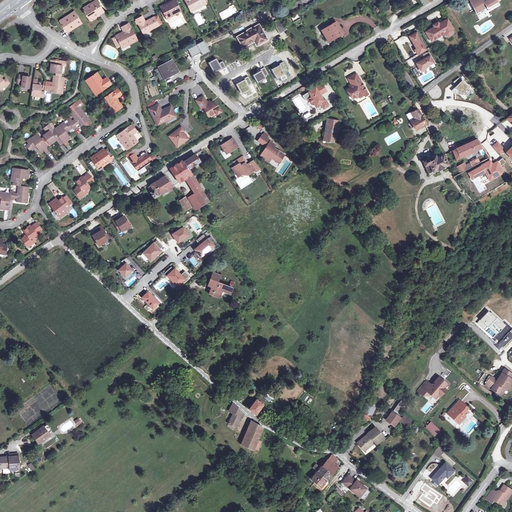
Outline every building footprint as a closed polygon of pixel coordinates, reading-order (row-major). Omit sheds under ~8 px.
[(173,0),(159,8),(166,20),(180,12),(173,0)] [(198,6),(205,3),(203,0),(184,0),(191,13),(199,8),(198,6)] [(469,0),(475,10),(480,7),(481,10),(485,7),(487,9),(488,11),(499,4),(496,0),(482,0),(481,1),(480,0),(469,0)] [(82,9),(89,20),(98,15),(98,16),(103,13),(96,1),(82,9)] [(390,7),(382,12),(386,18),(394,14),(390,7)] [(59,21),(66,32),(74,27),(75,28),(81,24),(74,12),(59,21)] [(294,23),(300,19),(301,19),(298,14),(290,18),(293,23),(294,23)] [(135,21),(136,21),(137,25),(143,34),(158,26),(154,18),(145,23),(142,17),(135,21)] [(280,33),(286,30),(280,19),(273,23),(279,34),(280,33)] [(300,19),(294,23),(296,27),(303,24),(300,19)] [(426,32),(429,38),(432,36),(434,40),(443,34),(445,38),(448,39),(454,35),(455,32),(448,19),(439,24),(434,27),(426,32)] [(321,31),(327,40),(332,37),(333,38),(342,33),(336,22),(321,31)] [(118,43),(120,46),(120,47),(128,42),(130,45),(137,41),(128,24),(121,28),(123,32),(115,36),(115,37),(111,39),(115,45),(118,43)] [(243,48),(254,42),(256,45),(267,39),(259,24),(237,37),(243,48)] [(286,30),(280,33),(284,40),(290,37),(286,30)] [(418,32),(411,35),(413,39),(412,40),(417,49),(415,50),(417,54),(425,49),(418,37),(420,36),(418,32)] [(429,51),(422,55),(425,59),(416,63),(421,72),(425,69),(424,67),(433,62),(429,56),(431,55),(429,51)] [(55,74),(54,77),(60,78),(62,67),(65,67),(66,63),(60,62),(59,62),(58,62),(51,61),(50,61),(49,65),(50,65),(49,73),(55,74)] [(171,61),(158,67),(164,78),(177,72),(171,61)] [(160,80),(164,78),(158,67),(155,69),(160,80)] [(96,73),(87,80),(92,87),(90,89),(95,96),(111,85),(106,78),(102,81),(96,73)] [(357,74),(351,77),(354,82),(351,84),(353,87),(347,90),(352,99),(356,96),(357,98),(359,97),(360,98),(364,95),(363,93),(367,91),(357,74)] [(19,75),(18,76),(17,84),(17,85),(21,85),(20,88),(32,90),(31,96),(39,97),(40,91),(41,86),(36,85),(37,80),(33,80),(32,84),(29,83),(30,78),(21,77),(21,75),(19,75)] [(0,90),(9,84),(5,79),(3,80),(0,76),(0,90)] [(60,78),(54,77),(53,77),(52,83),(49,83),(45,82),(44,90),(48,91),(48,89),(51,89),(50,93),(61,94),(63,78),(60,78)] [(320,105),(319,103),(323,100),(319,95),(321,94),(322,95),(326,91),(322,84),(317,87),(316,89),(315,88),(309,92),(311,96),(310,98),(308,100),(311,104),(312,103),(316,108),(320,105)] [(114,113),(122,107),(116,99),(121,95),(117,89),(104,98),(114,113)] [(206,103),(202,96),(196,100),(201,109),(203,108),(208,117),(210,116),(215,113),(216,114),(216,115),(221,112),(218,107),(217,108),(213,101),(210,103),(207,105),(206,103)] [(159,109),(160,109),(158,104),(148,109),(157,125),(165,121),(164,120),(175,115),(172,109),(168,111),(166,108),(160,112),(159,109)] [(70,114),(74,120),(78,125),(80,127),(88,121),(78,108),(70,114)] [(415,120),(412,122),(417,130),(424,125),(426,124),(420,113),(418,110),(411,114),(415,120)] [(326,130),(324,130),(323,135),(325,135),(325,137),(325,138),(326,139),(327,140),(328,141),(328,142),(331,142),(331,141),(332,141),(333,141),(334,140),(334,139),(335,139),(335,138),(336,137),(338,137),(339,128),(338,128),(339,122),(335,121),(335,119),(331,119),(331,120),(327,119),(326,127),(325,126),(325,128),(327,128),(326,130)] [(71,121),(68,124),(72,129),(73,130),(77,128),(76,126),(72,122),(71,121)] [(65,133),(69,131),(65,125),(63,123),(53,130),(59,138),(63,144),(70,139),(65,133)] [(116,136),(121,143),(123,142),(128,149),(137,142),(132,135),(136,132),(131,125),(116,136)] [(177,147),(187,139),(181,133),(184,131),(181,127),(168,136),(177,147)] [(45,145),(41,141),(37,134),(33,130),(27,135),(30,139),(26,142),(28,145),(25,146),(30,152),(36,147),(40,153),(43,150),(47,147),(45,145)] [(42,137),(44,139),(41,141),(45,145),(47,144),(49,146),(55,141),(59,138),(53,130),(50,133),(49,131),(42,137)] [(263,151),(260,154),(265,158),(267,155),(270,157),(273,159),(274,157),(278,160),(283,154),(272,147),(274,144),(269,141),(270,140),(261,134),(257,140),(266,146),(265,147),(266,148),(265,150),(264,149),(263,151)] [(232,137),(220,145),(226,153),(237,146),(232,137)] [(482,148),(477,140),(458,148),(452,151),(456,160),(482,148)] [(98,154),(91,160),(98,170),(111,161),(103,149),(98,153),(98,154)] [(137,171),(152,161),(146,153),(137,159),(133,154),(128,158),(137,171)] [(201,190),(202,191),(204,189),(202,185),(201,184),(200,185),(196,180),(195,180),(194,179),(191,175),(189,171),(188,169),(200,161),(199,160),(195,154),(183,162),(183,161),(170,169),(179,183),(185,178),(186,178),(187,178),(196,193),(201,190)] [(428,174),(448,165),(443,155),(437,157),(436,155),(423,161),(428,174)] [(236,165),(232,168),(235,172),(237,171),(239,174),(246,174),(254,169),(249,162),(246,165),(244,163),(246,162),(242,156),(234,161),(236,165)] [(494,162),(499,167),(505,162),(500,156),(494,162)] [(505,162),(499,167),(497,168),(500,171),(507,164),(505,161),(505,162)] [(13,182),(21,183),(21,178),(28,179),(29,170),(12,168),(11,182),(13,182)] [(489,169),(475,172),(477,183),(491,181),(489,169)] [(88,174),(83,178),(82,177),(75,182),(79,186),(73,190),(79,198),(87,192),(86,191),(90,188),(88,185),(93,182),(88,174)] [(165,176),(151,185),(154,190),(150,192),(154,198),(173,186),(165,176)] [(20,187),(18,186),(17,193),(16,198),(16,202),(27,203),(28,188),(20,187)] [(201,190),(196,193),(199,199),(205,195),(202,191),(201,190)] [(14,198),(14,193),(14,191),(10,191),(10,193),(0,192),(0,201),(1,202),(0,207),(0,208),(8,209),(9,199),(13,200),(14,198)] [(198,199),(199,199),(196,193),(188,198),(195,210),(196,209),(201,206),(202,206),(198,199)] [(64,195),(62,197),(68,205),(70,204),(64,195)] [(198,199),(202,206),(209,202),(205,195),(199,199),(198,199)] [(56,199),(49,203),(59,218),(66,213),(65,211),(70,208),(68,205),(62,197),(62,196),(57,200),(56,199)] [(192,207),(185,196),(181,199),(179,200),(185,211),(192,207)] [(202,206),(201,206),(204,212),(205,211),(209,217),(215,212),(211,205),(209,202),(202,206)] [(123,216),(119,219),(117,216),(111,219),(118,231),(120,230),(121,231),(130,226),(124,216),(123,216)] [(32,241),(35,240),(38,237),(36,234),(41,230),(36,223),(30,227),(29,225),(23,230),(27,235),(21,239),(27,247),(33,243),(32,241)] [(97,232),(92,236),(98,246),(107,240),(106,239),(108,237),(101,226),(95,229),(97,232)] [(186,227),(172,233),(177,244),(191,237),(186,227)] [(200,245),(195,249),(201,256),(208,249),(212,246),(214,249),(219,245),(211,236),(207,239),(203,234),(197,239),(200,242),(198,243),(200,245)] [(162,246),(156,240),(143,255),(151,262),(161,251),(159,249),(162,246)] [(124,264),(118,270),(124,277),(129,273),(130,275),(134,272),(128,265),(131,262),(126,258),(120,261),(124,264)] [(171,266),(164,273),(167,276),(174,283),(182,277),(184,279),(185,280),(189,276),(184,271),(180,275),(174,269),(173,269),(171,266)] [(213,272),(208,285),(211,286),(208,294),(219,298),(222,291),(230,294),(232,287),(217,282),(220,275),(213,272)] [(182,277),(174,283),(176,286),(184,279),(182,277)] [(469,334),(463,341),(466,343),(471,337),(469,334)] [(450,372),(446,369),(441,375),(445,379),(450,372)] [(485,385),(499,394),(504,386),(508,388),(511,380),(511,379),(511,380),(509,378),(511,374),(504,370),(497,381),(490,377),(485,385)] [(426,380),(420,387),(426,393),(427,391),(431,394),(435,398),(438,394),(440,395),(445,389),(444,388),(446,385),(447,384),(439,377),(432,385),(426,380)] [(446,385),(444,388),(445,389),(440,395),(438,394),(435,398),(438,400),(449,387),(446,385)] [(504,386),(499,394),(501,396),(505,389),(506,390),(508,388),(504,386)] [(420,387),(417,391),(423,396),(430,395),(431,394),(427,391),(426,393),(420,387)] [(256,400),(249,409),(255,414),(262,404),(264,401),(259,397),(256,400)] [(394,411),(400,415),(406,405),(400,401),(394,411)] [(460,401),(453,408),(455,409),(461,402),(460,401)] [(453,408),(449,412),(452,415),(450,416),(454,420),(456,418),(460,422),(465,416),(463,415),(467,411),(465,409),(466,407),(461,402),(455,409),(453,408)] [(227,425),(229,426),(229,427),(233,430),(235,427),(243,412),(232,403),(228,411),(233,413),(232,415),(231,417),(228,423),(228,424),(227,425)] [(369,403),(366,409),(372,413),(375,407),(369,403)] [(380,407),(375,414),(379,417),(380,417),(385,410),(380,407)] [(392,412),(387,419),(394,425),(399,418),(392,412)] [(404,415),(401,420),(410,426),(413,421),(404,415)] [(255,446),(258,448),(260,442),(257,441),(261,430),(262,429),(262,428),(251,421),(241,444),(253,450),(254,448),(255,446)] [(435,436),(441,430),(431,421),(426,427),(435,436)] [(44,437),(49,434),(43,427),(32,435),(38,444),(45,439),(44,437)] [(369,435),(367,436),(366,436),(357,443),(364,451),(374,442),(376,444),(384,437),(375,427),(368,433),(369,435)] [(312,476),(310,478),(320,487),(326,480),(331,474),(337,467),(333,463),(336,458),(334,456),(332,455),(331,455),(321,466),(320,467),(315,463),(312,468),(316,471),(312,476)] [(9,469),(18,469),(17,456),(0,456),(0,468),(3,468),(3,473),(9,472),(9,469)] [(431,478),(435,482),(436,480),(439,482),(445,476),(447,477),(453,470),(445,463),(431,478)] [(342,483),(345,485),(351,477),(348,475),(342,483)] [(351,477),(345,485),(359,496),(359,497),(366,488),(361,484),(360,484),(360,483),(356,480),(355,481),(351,477)] [(502,487),(498,493),(499,495),(498,496),(497,495),(493,493),(493,494),(487,503),(491,505),(493,503),(500,507),(505,506),(504,503),(511,493),(502,487)] [(485,501),(487,503),(493,494),(490,492),(485,501)]
